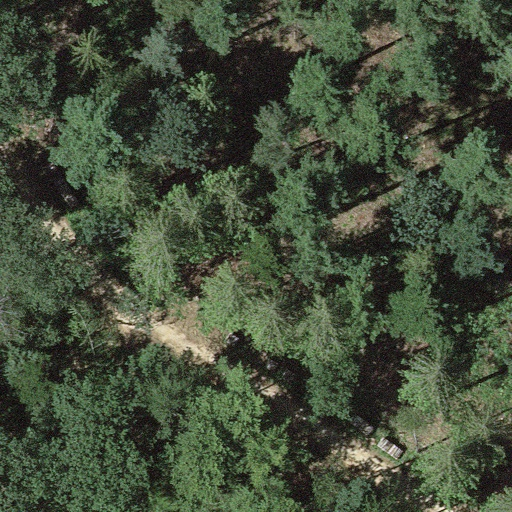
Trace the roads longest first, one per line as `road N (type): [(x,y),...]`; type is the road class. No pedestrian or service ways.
road 1 (track): [(511,511),(225,318)]
road 2 (track): [(225,318),(127,247),(0,98)]
